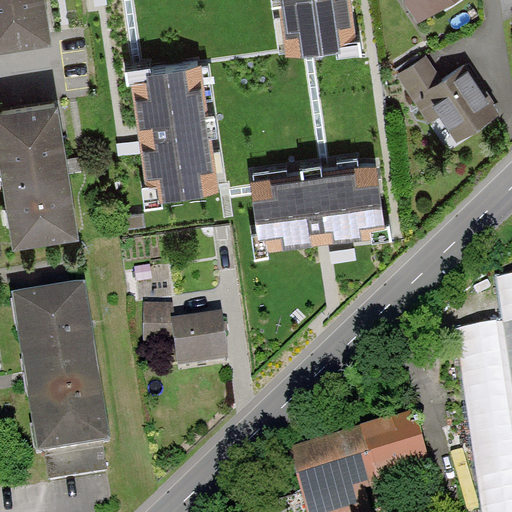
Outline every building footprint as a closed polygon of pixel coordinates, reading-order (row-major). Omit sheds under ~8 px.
[(0,0),(0,36),(53,29),(48,0),(0,0)] [(281,0),(288,47),(360,36),(354,0),(281,0)] [(406,0),(418,17),(444,0),(406,0)] [(490,95),(465,59),(443,75),(425,50),(397,70),(430,118),(440,111),(457,135),(498,107),(490,95)] [(200,56),(132,65),(142,139),(149,191),(217,181),(200,56)] [(59,90),(0,99),(0,139),(15,235),(79,225),(70,163),(59,90)] [(386,225),(377,158),(252,175),(262,242),(323,234),(386,225)] [(506,323),(458,330),(484,511),(511,511),(511,277),(500,279),(506,323)] [(83,284),(12,296),(24,375),(36,453),(44,451),(103,442),(110,441),(83,284)] [(144,303),(144,340),(172,340),(171,303),(144,303)] [(221,313),(172,319),(178,364),(227,358),(221,313)] [(412,410),(289,448),(308,511),(370,511),(371,511),(363,486),(429,465),(412,410)] [(107,470),(103,442),(44,451),(49,479),(107,470)]
